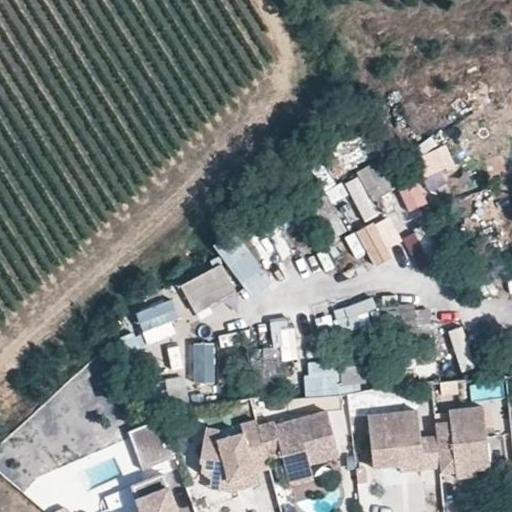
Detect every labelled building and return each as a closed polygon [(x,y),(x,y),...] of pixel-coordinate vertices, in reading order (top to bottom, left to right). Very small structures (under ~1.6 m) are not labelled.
[(379,164),(342,183),(365,225),(401,206),(379,164)] [(410,166),(390,176),(408,216),(429,207),(410,166)] [(355,267),(395,254),(385,224),(345,237),(355,267)] [(243,242),(221,255),(250,302),(272,289),(243,242)] [(221,266),(179,289),(194,316),(236,293),(221,266)] [(128,319),(143,350),(177,333),(162,302),(128,319)] [(338,332),(375,327),(372,304),(335,309),(338,332)] [(398,312),(402,334),(429,329),(425,307),(398,312)] [(268,321),(270,363),(297,362),(295,319),(268,321)] [(465,329),(449,333),(459,374),(474,370),(465,329)] [(367,352),(338,357),(343,389),(372,385),(367,352)] [(503,398),(502,382),(468,384),(469,400),(503,398)] [(450,426),(435,428),(436,439),(439,472),(440,477),(455,476),(475,474),(489,473),(483,411),(448,415),(450,426)] [(274,423),(258,428),(257,428),(266,461),(282,457),(290,487),(313,481),(309,466),(339,458),(327,413),(275,427),(274,423)] [(439,472),(436,439),(420,440),(417,415),(367,419),(372,472),(400,469),(422,467),(422,473),(439,472)] [(257,428),(256,422),(241,426),(243,435),(217,442),(204,438),(197,463),(199,464),(198,472),(200,473),(210,479),(232,484),(255,477),(254,474),(269,470),(266,461),(257,428)] [(161,423),(129,434),(143,471),(174,459),(161,423)] [(217,442),(220,433),(206,429),(204,438),(217,442)] [(422,467),(400,469),(400,475),(422,473),(422,467)] [(130,488),(139,511),(176,511),(162,476),(130,488)] [(232,484),(210,479),(208,488),(231,493),(257,486),(255,477),(232,484)]
